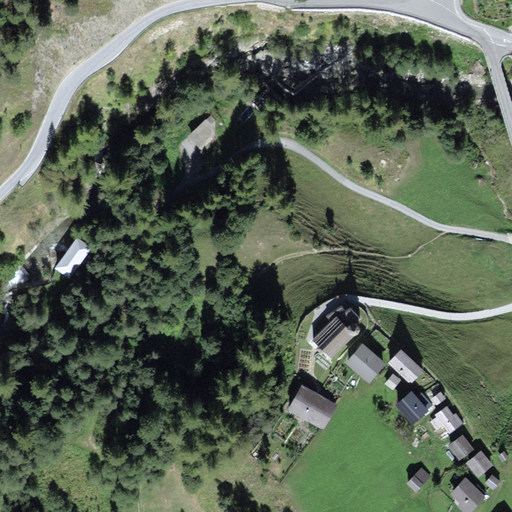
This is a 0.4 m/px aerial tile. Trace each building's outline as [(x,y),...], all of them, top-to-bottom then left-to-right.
[(210,118),(189,136),(199,148),(220,130),(210,118)] [(93,247),(80,238),(60,266),(72,275),(93,247)] [(324,352),(331,358),(359,329),(342,312),(313,341),(319,346),(316,349),(322,354),(324,352)] [(361,347),(347,363),(369,381),(383,365),(361,347)] [(421,372),(401,352),(390,362),(411,382),(421,372)] [(399,381),(393,376),(387,383),(394,388),(399,381)] [(321,426),(332,405),(299,387),(288,408),(321,426)] [(407,391),(394,403),(410,421),(423,409),(407,391)] [(438,393),(431,397),(435,404),(442,399),(438,393)] [(444,406),(434,415),(444,426),(454,417),(444,406)] [(459,436),(448,445),(456,456),(468,447),(459,436)] [(477,453),(466,461),(477,474),(487,465),(477,453)] [(420,470),(408,483),(414,489),(427,477),(420,470)] [(491,476),(485,482),(492,489),(498,482),(491,476)] [(481,497),(464,480),(450,493),(467,510),(481,497)]
